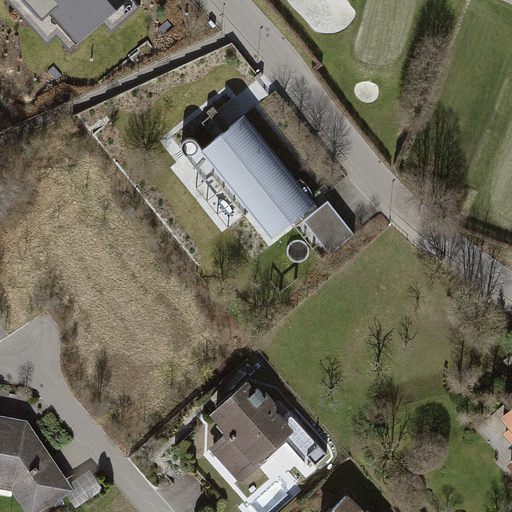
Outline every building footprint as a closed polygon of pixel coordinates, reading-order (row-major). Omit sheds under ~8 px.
[(140,6),(134,0),(25,0),(42,18),(55,6),(83,37),(102,20),(111,31),(140,6)] [(272,150),(244,115),(203,148),(197,140),(191,137),(185,139),(181,144),(182,151),(191,162),(200,154),(224,185),(228,182),(272,237),(315,203),(310,197),(313,194),(310,188),(305,183),(300,178),(297,181),(292,175),(286,179),(267,155),(272,150)] [(304,220),(330,253),(353,235),(326,202),(304,220)] [(285,442),(245,391),(206,421),(246,472),(285,442)] [(511,412),(495,426),(511,445),(511,412)] [(0,416),(0,488),(13,491),(27,511),(43,511),(75,492),(29,421),(0,416)] [(367,511),(343,490),(322,511),(367,511)]
